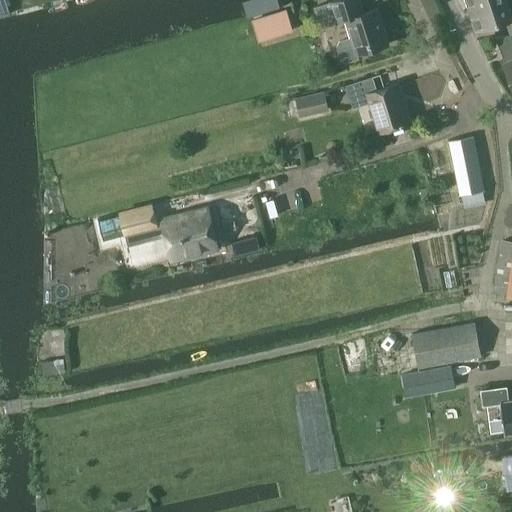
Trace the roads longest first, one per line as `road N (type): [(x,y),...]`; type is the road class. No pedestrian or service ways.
road 1 (residential): [(406,0),(461,94),(457,125)]
road 2 (residential): [(511,111),(496,101),(444,0)]
